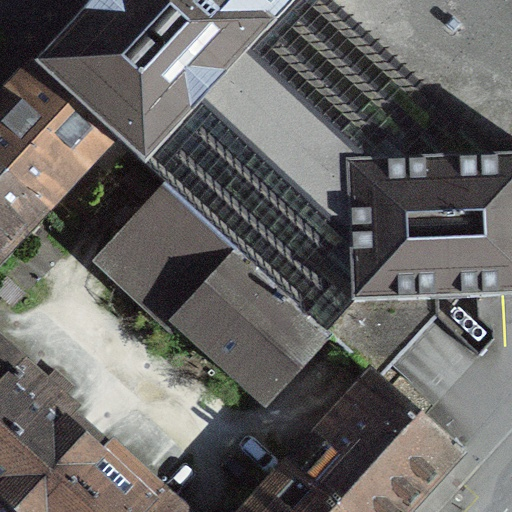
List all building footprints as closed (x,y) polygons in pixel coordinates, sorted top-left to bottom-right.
[(156,180),(170,193),(324,335),(350,306),(447,301),(511,298),(511,159),(495,160),(322,0),(298,0),(272,29),(241,0),(94,0),(38,62),(31,69),(110,140),(131,159),(143,169),(156,180)] [(511,0),(241,0),(272,29),(298,0),(322,0),(495,160),(511,159),(511,0)] [(0,175),(42,214),(110,140),(31,69),(0,102),(0,175)] [(0,175),(0,259),(42,214),(0,175)] [(262,404),(324,335),(170,193),(107,260),(262,404)] [(324,335),(364,374),(374,383),(447,301),(350,306),(324,335)] [(21,369),(20,368),(0,349),(0,497),(11,508),(16,511),(140,511),(158,493),(157,492),(155,494),(100,443),(85,429),(20,371),(21,369)] [(403,511),(415,500),(453,457),(374,383),(364,374),(284,462),(239,511),(403,511)] [(178,511),(158,493),(140,511),(178,511)]
